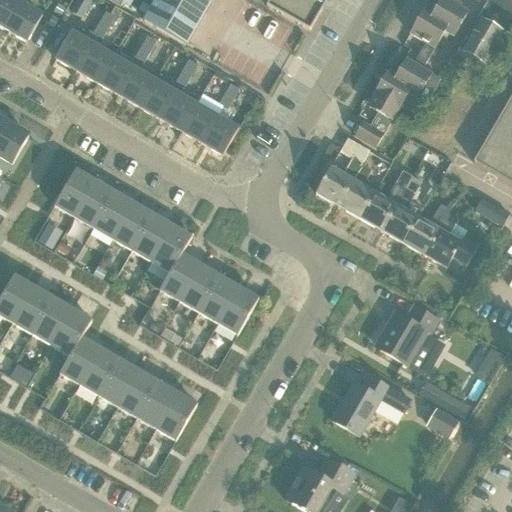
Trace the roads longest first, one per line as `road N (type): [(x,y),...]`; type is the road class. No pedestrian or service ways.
road 1 (residential): [(195,511),(321,293),(319,275),(255,212)]
road 2 (residential): [(255,212),(0,73)]
road 3 (residential): [(255,212),(377,0)]
